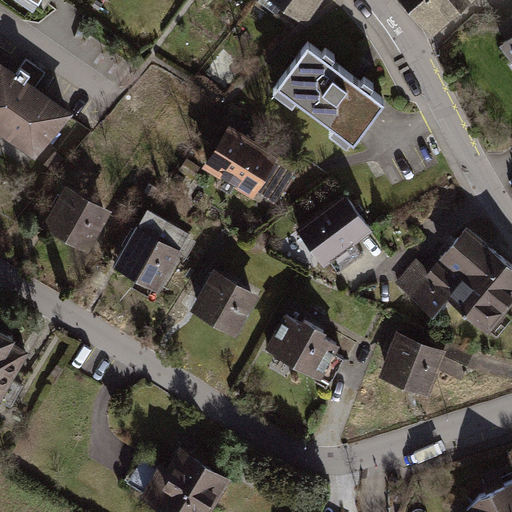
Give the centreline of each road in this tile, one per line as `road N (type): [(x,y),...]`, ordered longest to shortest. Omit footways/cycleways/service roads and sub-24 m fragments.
road 1 (residential): [(0,266),(274,439),(323,458),(354,459),(511,410)]
road 2 (residential): [(376,0),(417,54),(511,223)]
